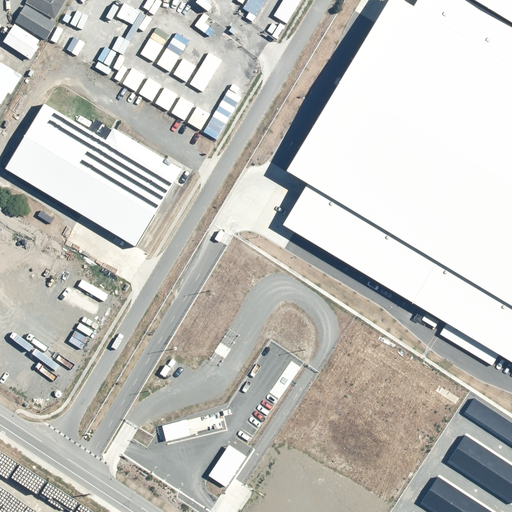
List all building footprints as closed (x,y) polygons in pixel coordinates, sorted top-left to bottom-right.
[(183,1),(182,0),(163,0),(175,10),(183,1)] [(211,2),(208,0),(203,0),(202,0),(194,0),(193,3),(205,12),(211,2)] [(299,0),(282,0),(272,16),(285,24),(299,0)] [(394,0),(292,169),(312,181),(284,227),(511,363),(511,22),(474,0),(417,0),(416,4),(409,0),(394,0)] [(511,0),(486,0),(511,15),(511,0)] [(208,28),(200,21),(203,16),(190,5),(179,18),(187,25),(181,32),(186,37),(181,43),(189,50),(208,28)] [(43,104),(4,167),(133,246),(183,166),(169,158),(167,164),(113,131),(106,142),(43,104)] [(511,423),(473,398),(464,411),(511,442),(511,423)] [(189,418),(161,425),(165,441),(193,434),(189,418)] [(511,466),(464,435),(446,461),(510,503),(511,500),(511,466)] [(228,444),(207,475),(225,487),(246,456),(228,444)] [(492,511),(438,476),(421,501),(437,511),(492,511)]
